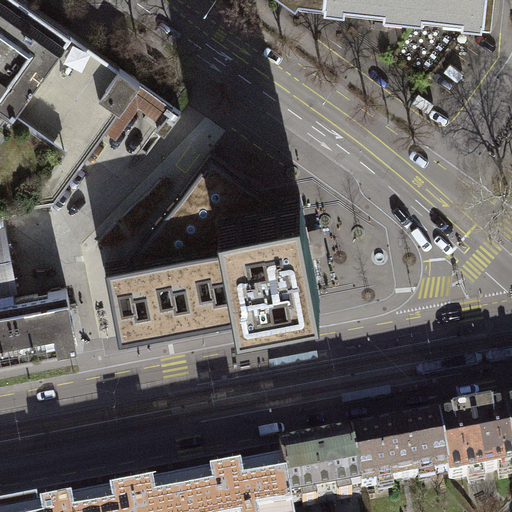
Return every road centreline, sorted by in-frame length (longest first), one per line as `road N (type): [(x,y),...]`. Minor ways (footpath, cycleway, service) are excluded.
road 1 (secondary): [(0,481),(511,387)]
road 2 (secondary): [(420,321),(0,401)]
road 3 (secondary): [(426,195),(165,0)]
road 4 (residential): [(511,83),(426,195)]
